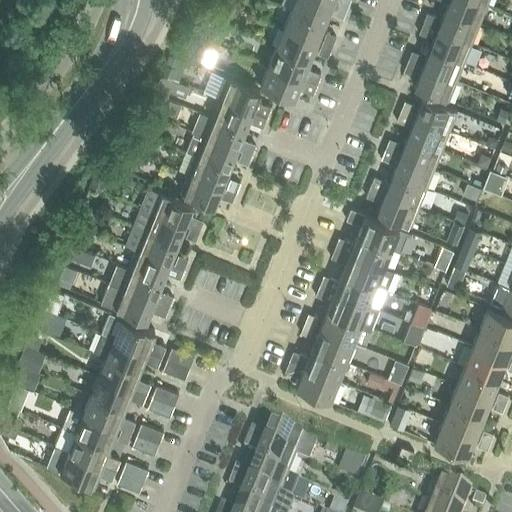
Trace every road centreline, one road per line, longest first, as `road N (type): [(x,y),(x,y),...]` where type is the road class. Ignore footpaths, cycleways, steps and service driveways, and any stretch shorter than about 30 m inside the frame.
road 1 (residential): [(159,511),(219,377),(250,358),(391,0)]
road 2 (tertiary): [(0,204),(112,56),(137,0)]
